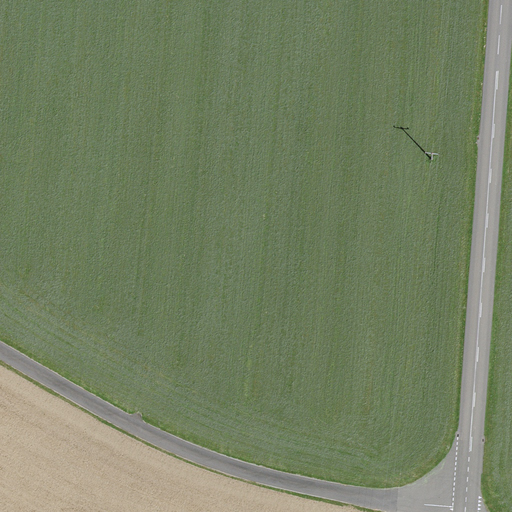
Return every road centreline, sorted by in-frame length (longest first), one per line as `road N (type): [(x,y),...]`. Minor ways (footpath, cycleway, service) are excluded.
road 1 (tertiary): [(497,0),(459,511)]
road 2 (unclassified): [(0,354),(170,450),(232,473),(457,511)]
